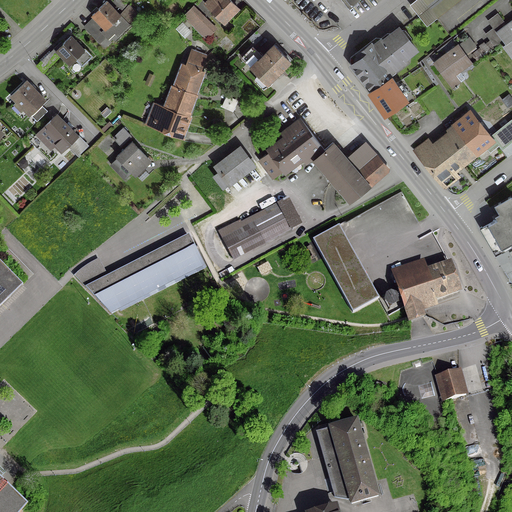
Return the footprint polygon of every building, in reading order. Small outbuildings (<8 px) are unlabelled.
[(126,6),(119,0),(113,0),(112,1),(122,11),(126,6)] [(222,22),(237,8),(229,0),(206,0),(204,3),(222,22)] [(459,0),(415,0),(413,3),(430,24),(459,0)] [(95,7),(92,10),(94,12),(91,15),(95,19),(85,28),(96,39),(102,33),(107,38),(114,31),(116,34),(127,24),(105,1),(97,9),(95,7)] [(207,36),(217,26),(196,6),(187,16),(207,36)] [(137,27),(145,18),(133,9),(126,17),(137,27)] [(511,19),(499,29),(496,25),(485,34),(494,46),(501,40),(505,44),(502,46),(511,60),(511,19)] [(185,36),(191,31),(183,22),(177,28),(185,36)] [(370,89),(368,91),(390,77),(387,73),(403,61),(402,60),(415,49),(398,28),(373,47),(370,43),(357,54),(360,58),(350,65),(370,89)] [(55,50),(68,63),(82,50),(69,36),(61,44),(59,42),(57,45),(59,47),(55,50)] [(445,54),(441,57),(433,63),(453,90),(457,87),(456,84),(463,79),(458,72),(470,62),(462,52),(473,44),(467,37),(445,54)] [(251,47),(241,57),(266,83),(280,70),(285,75),(294,66),(289,61),(290,59),(275,43),(261,56),(251,47)] [(194,93),(200,78),(203,70),(200,70),(205,56),(189,50),(184,64),(182,63),(182,64),(184,65),(179,78),(177,77),(174,85),(194,93)] [(394,84),(390,77),(368,91),(384,114),(405,99),(394,84)] [(25,81),(10,95),(29,114),(44,100),(37,93),(36,94),(25,81)] [(172,84),(163,106),(186,115),(194,93),(174,85),(172,84)] [(189,116),(186,115),(163,106),(154,103),(146,124),(144,123),(143,124),(183,139),(184,138),(178,135),(180,130),(183,131),(189,116)] [(41,105),(30,116),(36,121),(46,111),(41,105)] [(452,124),(451,125),(474,153),(490,139),(468,111),(452,124)] [(76,136),(60,120),(55,115),(36,133),(50,148),(54,144),(61,151),(76,136)] [(313,158),(322,151),(316,144),(298,119),(291,125),(296,130),(259,159),(273,177),(307,150),(313,158)] [(511,121),(493,136),(503,149),(511,141),(511,121)] [(445,129),(449,134),(419,157),(431,172),(444,161),(443,158),(451,152),(460,163),(474,153),(451,125),(445,129)] [(122,128),(112,138),(120,145),(130,136),(122,128)] [(147,158),(144,156),(131,141),(116,156),(132,172),(147,158)] [(356,171),(332,143),(322,151),(313,158),(349,200),(368,186),(386,171),(373,156),(356,171)] [(213,176),(222,187),(252,164),(240,148),(216,166),(219,171),(213,176)] [(452,169),(460,163),(451,152),(443,158),(444,161),(431,172),(444,187),(458,176),(452,169)] [(503,215),(479,228),(487,240),(511,225),(511,224),(508,217),(511,214),(511,202),(500,209),(503,215)] [(267,234),(287,224),(277,204),(263,211),(267,217),(222,241),(231,259),(270,239),(267,234)] [(511,214),(508,217),(511,224),(511,225),(487,240),(495,253),(501,250),(500,248),(504,246),(505,248),(508,246),(507,244),(511,240),(511,214)] [(354,312),(380,297),(340,227),(314,241),(354,312)] [(203,267),(189,239),(187,236),(85,288),(113,312),(203,267)] [(99,260),(85,269),(78,274),(84,279),(89,275),(103,267),(99,260)] [(0,305),(22,284),(0,262),(0,305)] [(419,303),(460,288),(452,266),(426,275),(422,263),(395,272),(411,319),(423,315),(419,303)] [(400,303),(401,301),(401,298),(399,295),(397,293),(395,292),(392,292),(390,294),(388,296),(387,298),(387,301),(388,304),(390,305),(392,306),(395,306),(398,305),(400,303)] [(450,399),(465,395),(458,371),(436,377),(443,401),(450,399)] [(382,391),(384,386),(375,383),(373,388),(382,391)] [(377,496),(373,482),(355,420),(329,428),(329,429),(317,432),(324,458),(331,455),(332,458),(324,460),(331,483),(341,484),(340,490),(332,492),(333,498),(349,500),(350,504),(377,496)] [(0,478),(0,511),(19,511),(27,505),(8,486),(7,487),(0,481),(1,480),(0,478)]
